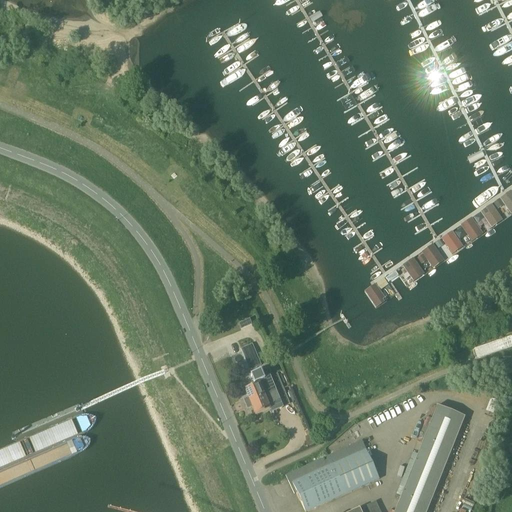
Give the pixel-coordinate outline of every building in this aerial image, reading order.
[(504,219),(511,214),(511,190),(493,203),(504,219)] [(485,233),(504,219),(493,203),(474,216),(485,233)] [(465,246),(485,233),(474,216),(454,230),(465,246)] [(445,260),(465,246),(454,230),(434,244),(445,260)] [(425,274),(445,260),(434,244),(414,257),(425,274)] [(407,287),(425,274),(414,257),(396,270),(407,287)] [(396,294),(407,287),(396,270),(385,277),(396,294)] [(377,307),(396,294),(385,277),(366,291),(377,307)] [(240,330),(251,325),(248,320),(238,325),(240,330)] [(479,358),(511,348),(511,337),(476,348),(479,358)] [(245,360),(256,355),(252,344),(241,349),(245,360)] [(250,403),(264,397),(271,394),(275,392),(269,377),(264,379),(261,371),(251,375),(255,384),(256,383),(257,384),(244,390),(250,403)] [(271,394),(264,397),(250,403),(255,416),(271,409),(272,411),(282,407),(276,392),(275,392),(271,394)] [(396,495),(401,497),(394,511),(426,511),(465,418),(437,406),(432,419),(427,417),(418,440),(423,442),(417,455),(413,453),(396,495)] [(305,511),(308,511),(379,480),(365,450),(361,441),(285,476),(294,495),(297,494),(305,511)] [(380,511),(375,501),(359,509),(352,511),(380,511)]
